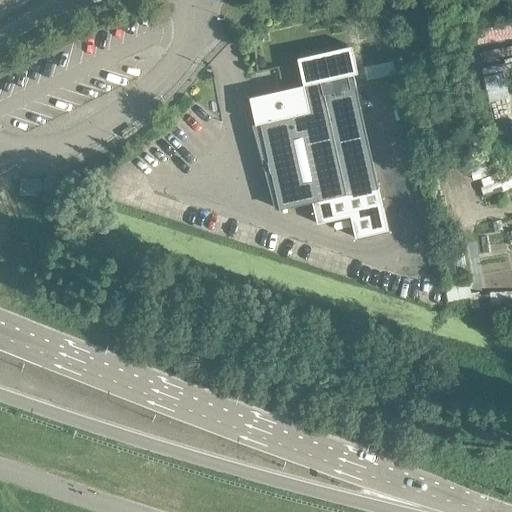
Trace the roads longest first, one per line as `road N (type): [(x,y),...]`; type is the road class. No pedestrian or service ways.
road 1 (secondary): [(480,511),(0,333)]
road 2 (secondary): [(0,394),(390,511)]
road 3 (unclassified): [(0,130),(33,144),(96,133),(159,84),(199,0)]
road 4 (tertiary): [(0,467),(133,511)]
